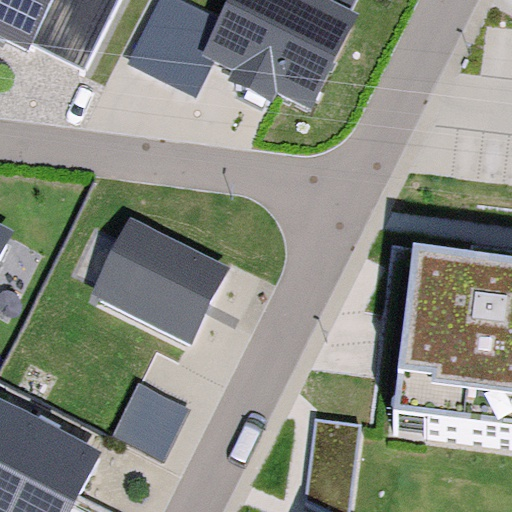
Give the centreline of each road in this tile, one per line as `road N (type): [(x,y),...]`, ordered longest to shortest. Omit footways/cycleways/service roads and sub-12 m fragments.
road 1 (residential): [(195,511),(360,182)]
road 2 (residential): [(360,182),(0,141)]
road 3 (residential): [(360,182),(450,0)]
